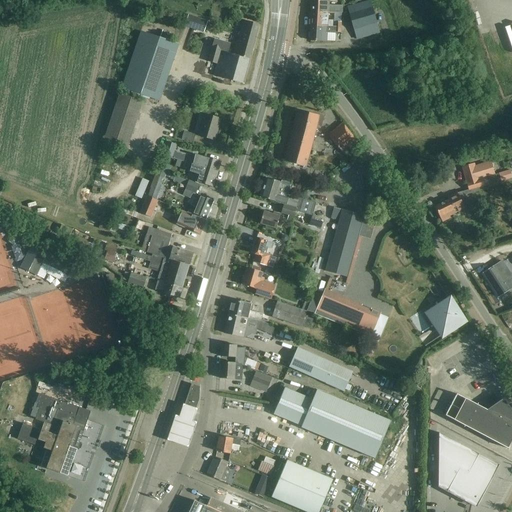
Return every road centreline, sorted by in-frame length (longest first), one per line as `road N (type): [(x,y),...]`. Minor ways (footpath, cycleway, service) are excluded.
road 1 (residential): [(511,352),(309,64)]
road 2 (secondary): [(196,321),(277,31)]
road 3 (unclassified): [(139,489),(184,470),(200,432),(208,375),(196,321)]
road 4 (secondary): [(139,489),(196,321)]
